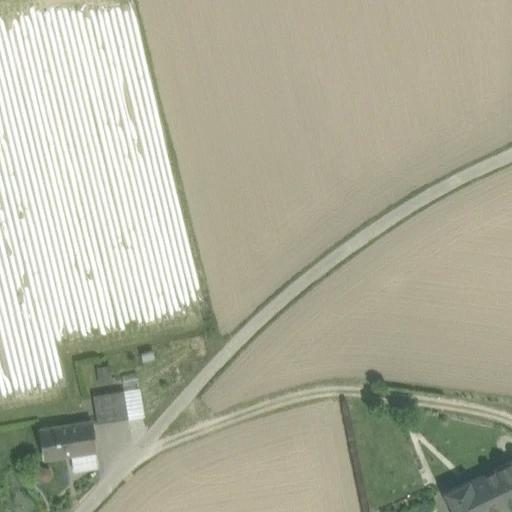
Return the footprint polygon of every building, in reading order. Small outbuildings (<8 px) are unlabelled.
[(111,365),(97,368),(100,387),(115,385),(111,365)] [(123,392),(93,396),(97,424),(128,419),(123,392)] [(90,421),(40,429),(45,461),(71,457),(73,471),(75,471),(75,470),(96,467),(97,467),(98,467),(90,421)] [(511,461),(471,481),(485,511),(504,511),(511,508),(511,461)] [(471,481),(442,495),(450,511),(485,511),(471,481)]
